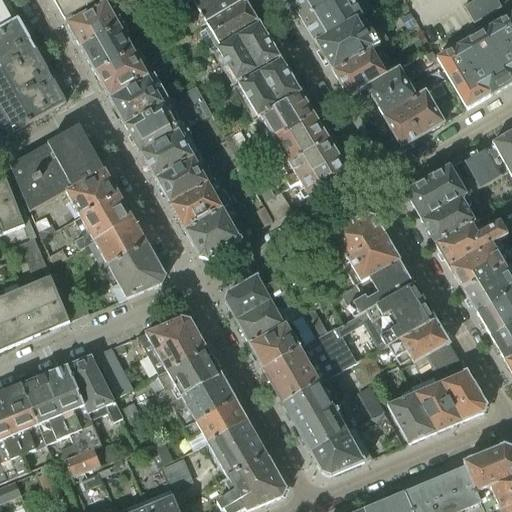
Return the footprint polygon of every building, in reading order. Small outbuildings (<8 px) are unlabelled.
[(0,0),(0,29),(17,20),(5,0),(0,0)] [(52,0),(65,22),(103,0),(52,0)] [(67,26),(81,50),(120,28),(120,29),(149,13),(141,0),(112,0),(106,4),(67,26)] [(199,27),(242,0),(190,0),(191,1),(199,14),(197,16),(195,12),(183,19),(186,25),(166,37),(171,47),(191,34),(191,33),(200,29),(199,27)] [(212,50),(257,24),(242,0),(199,27),(200,29),(212,50)] [(337,0),(288,0),(301,21),(337,0)] [(337,0),(301,21),(315,44),(362,17),(351,0),(337,0)] [(501,8),(496,0),(476,0),(463,8),(474,25),(501,8)] [(467,110),(511,83),(511,15),(437,58),(467,110)] [(315,44),(333,74),(371,52),(387,42),(379,28),(371,33),(362,17),(315,44)] [(65,105),(17,20),(0,29),(0,71),(29,125),(65,105)] [(279,61),(257,24),(212,50),(214,53),(212,54),(232,87),(236,84),(236,85),(279,61)] [(134,54),(120,29),(120,28),(81,50),(95,76),(134,54)] [(348,100),(365,90),(387,78),(386,77),(371,52),(333,74),(348,100)] [(95,76),(109,101),(148,79),(134,54),(95,76)] [(436,61),(432,54),(425,58),(429,65),(436,61)] [(233,90),(251,122),(299,94),(280,63),(238,87),(233,90)] [(399,69),(386,77),(387,78),(365,90),(382,118),(416,98),(399,69)] [(0,141),(29,125),(0,71),(0,141)] [(163,106),(148,79),(109,101),(126,130),(130,128),(129,126),(163,106)] [(178,133),(179,134),(211,117),(205,105),(196,89),(163,106),(129,126),(130,128),(126,130),(141,156),(145,154),(144,152),(178,133)] [(401,151),(444,125),(425,92),(416,98),(382,118),(401,151)] [(313,118),(299,94),(251,122),(252,123),(255,122),(268,144),(273,141),(313,118)] [(286,164),(327,141),(313,118),(273,141),(286,164)] [(103,172),(98,163),(79,129),(9,168),(29,214),(65,194),(103,172)] [(240,132),(232,137),(239,148),(247,143),(240,132)] [(179,134),(178,133),(144,152),(145,154),(141,156),(157,184),(160,182),(159,180),(194,160),(179,134)] [(511,133),(492,145),(511,180),(511,133)] [(234,158),(242,153),(232,137),(224,142),(234,158)] [(338,160),(327,141),(286,164),(294,176),(285,181),(289,189),(290,190),(299,185),(298,183),(338,160)] [(502,178),(485,149),(460,163),(477,192),(502,178)] [(157,184),(171,209),(174,208),(173,205),(208,186),(194,160),(159,180),(160,182),(157,184)] [(347,176),(338,160),(298,183),(299,185),(309,203),(346,182),(347,176)] [(410,192),(408,199),(422,224),(466,198),(471,195),(463,181),(458,184),(450,169),(435,178),(420,186),(410,192)] [(117,196),(103,172),(65,194),(79,218),(117,196)] [(18,213),(6,182),(0,184),(0,354),(70,325),(34,240),(19,247),(35,286),(0,300),(0,237),(24,228),(18,213)] [(256,189),(264,203),(274,197),(266,184),(256,189)] [(223,212),(208,186),(173,205),(174,208),(171,209),(185,234),(223,212)] [(264,203),(275,222),(291,213),(280,194),(264,203)] [(132,223),(117,196),(79,218),(89,236),(74,243),(79,253),(85,250),(84,249),(132,223)] [(422,224),(436,246),(471,226),(472,226),(475,224),(466,209),(471,207),(466,198),(422,224)] [(18,213),(24,228),(29,241),(35,238),(23,211),(18,213)] [(207,261),(240,242),(223,212),(185,234),(200,259),(207,261)] [(344,262),(346,261),(384,239),(373,220),(364,218),(314,247),(328,272),(344,262)] [(84,249),(85,250),(89,257),(98,252),(107,269),(146,247),(132,223),(84,249)] [(471,226),(436,246),(450,270),(497,243),(508,237),(499,223),(478,236),(472,226),(471,226)] [(49,226),(38,231),(43,240),(56,233),(51,225),(49,226)] [(398,262),(384,239),(346,261),(361,285),(369,281),(368,280),(398,262)] [(502,252),(497,243),(450,270),(463,292),(505,268),(497,254),(502,252)] [(164,279),(146,247),(107,269),(117,287),(110,291),(118,304),(160,287),(164,279)] [(225,304),(236,323),(289,293),(309,282),(295,258),(257,279),(227,297),(225,304)] [(369,281),(361,285),(340,297),(354,321),(359,318),(359,317),(412,286),(398,262),(368,280),(369,281)] [(511,280),(505,268),(463,292),(478,316),(511,296),(511,280)] [(327,335),(300,351),(319,386),(320,386),(332,379),(354,366),(340,340),(363,327),(378,354),(389,348),(399,342),(398,341),(433,320),(412,286),(359,317),(359,318),(354,321),(343,327),(342,327),(327,335)] [(72,324),(89,317),(76,287),(60,295),(72,324)] [(296,305),(289,293),(236,323),(250,348),(286,327),(290,324),(284,312),(296,305)] [(511,296),(478,316),(492,340),(511,328),(511,296)] [(263,372),(300,351),(327,335),(313,311),(307,315),(290,324),(286,327),(250,348),(263,372)] [(447,344),(433,320),(398,341),(399,342),(407,355),(410,360),(413,365),(425,358),(424,357),(447,344)] [(181,321),(137,340),(159,378),(207,354),(190,324),(181,321)] [(511,328),(492,340),(505,362),(511,359),(511,328)] [(410,360),(407,355),(399,342),(389,348),(396,361),(400,366),(410,360)] [(440,385),(441,385),(464,375),(447,346),(448,346),(447,344),(424,357),(425,358),(440,385)] [(110,352),(114,359),(126,354),(123,347),(110,352)] [(110,352),(110,351),(94,357),(117,400),(132,393),(114,359),(110,352)] [(319,386),(300,351),(263,372),(283,407),(319,386)] [(207,354),(159,378),(157,379),(165,393),(159,396),(166,408),(170,406),(221,380),(207,354)] [(371,358),(361,364),(372,383),(372,382),(381,377),(382,377),(371,358)] [(91,359),(68,368),(92,423),(107,417),(111,426),(122,421),(115,407),(91,359)] [(68,368),(45,378),(70,438),(82,433),(93,429),(90,424),(92,423),(68,368)] [(462,424),(483,415),(485,408),(465,374),(464,375),(441,385),(462,424)] [(57,444),(70,438),(45,378),(21,388),(42,437),(52,432),(57,444)] [(345,401),(332,379),(320,386),(319,386),(283,407),(297,432),(334,411),(333,410),(340,406),(340,405),(345,401)] [(221,380),(170,406),(176,416),(175,417),(183,431),(235,404),(221,380)] [(440,385),(414,396),(436,435),(462,424),(441,385),(440,385)] [(21,388),(0,396),(0,401),(23,457),(36,452),(36,453),(47,449),(42,437),(21,388)] [(357,396),(371,421),(384,414),(370,388),(357,396)] [(408,447),(436,435),(414,396),(399,402),(386,408),(408,447)] [(23,458),(23,457),(0,401),(0,465),(7,484),(29,474),(23,458)] [(235,404),(183,431),(188,442),(192,440),(198,451),(247,426),(235,404)] [(131,405),(121,410),(129,425),(138,421),(131,405)] [(341,423),(334,411),(297,432),(311,456),(353,431),(347,420),(341,423)] [(247,426),(198,451),(211,473),(212,473),(211,472),(219,468),(227,481),(267,460),(247,426)] [(331,479),(364,465),(370,461),(353,431),(311,456),(312,457),(311,458),(322,476),(331,479)] [(145,432),(135,437),(143,452),(152,447),(145,432)] [(102,449),(108,465),(119,460),(112,445),(102,449)] [(172,463),(164,446),(148,453),(157,471),(172,463)] [(65,463),(77,458),(73,447),(61,453),(65,463)] [(486,456),(501,485),(511,480),(511,451),(503,448),(486,456)] [(71,480),(71,481),(87,474),(101,469),(93,452),(77,458),(65,463),(72,480),(71,480)] [(463,465),(465,471),(476,495),(501,485),(486,456),(463,465)] [(267,460),(227,481),(234,494),(216,505),(219,511),(250,511),(282,499),(285,492),(267,460)] [(183,461),(162,470),(172,493),(193,485),(183,461)] [(481,505),(476,495),(465,471),(405,496),(411,511),(464,511),(480,505),(481,505)] [(37,479),(46,500),(56,496),(47,475),(37,479)] [(82,482),(86,491),(102,484),(98,475),(82,482)] [(511,480),(501,485),(476,495),(481,505),(480,505),(482,511),(502,511),(511,508),(511,480)] [(0,490),(0,507),(21,498),(15,484),(0,490)] [(411,511),(405,496),(366,511),(411,511)] [(146,509),(147,511),(178,511),(173,498),(146,509)]
